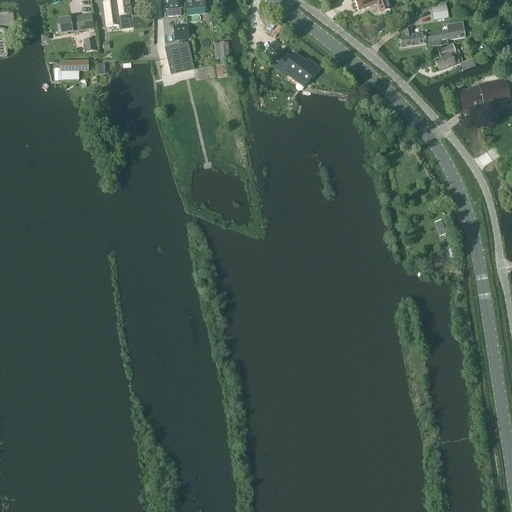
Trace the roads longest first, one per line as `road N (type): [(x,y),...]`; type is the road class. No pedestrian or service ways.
road 1 (secondary): [(511,469),(474,232),(457,183),(405,106),(278,0)]
road 2 (residential): [(511,321),(490,205),(469,159),(408,90),(297,0)]
